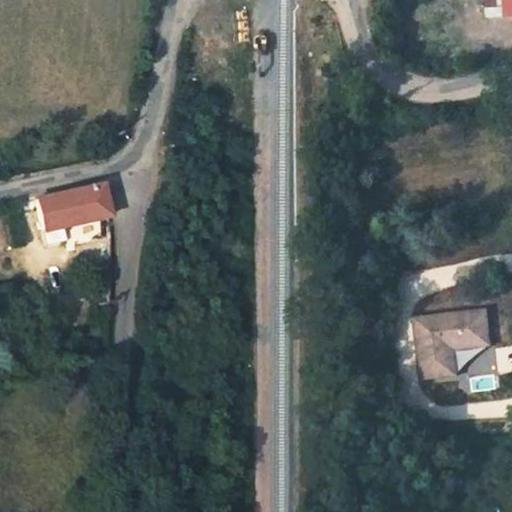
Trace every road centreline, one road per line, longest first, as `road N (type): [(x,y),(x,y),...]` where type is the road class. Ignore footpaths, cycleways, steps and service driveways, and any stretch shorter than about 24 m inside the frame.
road 1 (residential): [(121,511),(119,407),(135,166)]
road 2 (unclassified): [(345,0),(366,59),(402,88),(448,92),(511,79)]
road 3 (residential): [(135,166),(179,0)]
road 4 (residential): [(0,196),(135,166)]
